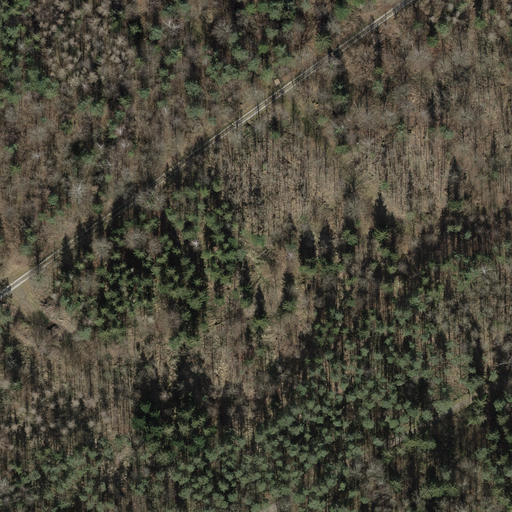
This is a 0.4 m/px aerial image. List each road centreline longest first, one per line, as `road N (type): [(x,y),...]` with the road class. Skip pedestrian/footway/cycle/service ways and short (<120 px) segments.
road 1 (track): [(410,0),(0,294)]
road 2 (track): [(511,376),(268,511)]
